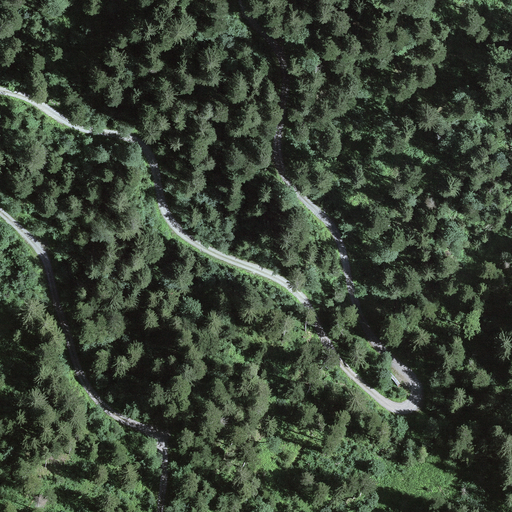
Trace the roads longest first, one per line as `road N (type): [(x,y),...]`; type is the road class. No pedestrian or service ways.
road 1 (track): [(240,0),(284,67),(275,149),(281,177),(339,240),(367,332),(416,386),(408,406),(368,391),(298,293),(189,242),(173,224),(158,170),(141,145),(89,134),(0,93)]
road 2 (track): [(0,212),(43,255),(87,388),(111,414),(158,437),(160,511)]
